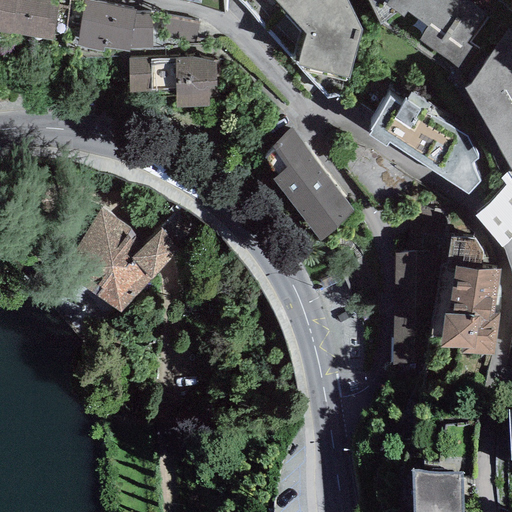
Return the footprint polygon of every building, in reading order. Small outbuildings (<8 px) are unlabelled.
[(0,0),(0,32),(53,41),(59,0),(0,0)] [(135,10),(84,0),(77,46),(103,51),(104,47),(127,52),(128,47),(151,47),(151,11),(135,10)] [(273,0),(305,34),(296,65),(301,69),(345,81),(346,77),(349,78),(361,30),(346,0),(273,0)] [(490,12),(471,0),(387,0),(384,5),(403,18),(407,12),(428,26),(418,41),(463,72),(478,50),(468,43),(490,12)] [(470,84),(465,89),(511,169),(511,34),(508,28),(470,84)] [(193,58),(174,59),(175,91),(175,108),(217,107),(215,63),(193,58)] [(174,59),(128,60),(129,92),(175,91),(174,59)] [(430,104),(410,92),(406,102),(405,101),(402,106),(389,97),(370,130),(371,132),(368,135),(386,147),(389,143),(467,194),(480,182),(472,162),(477,159),(466,137),(425,113),(430,104)] [(353,212),(291,129),(262,156),(277,176),(273,179),(320,241),(353,212)] [(147,244),(102,207),(63,269),(120,312),(180,249),(161,229),(147,244)] [(407,246),(440,250),(443,221),(439,212),(428,210),(418,212),(411,219),(407,246)] [(439,253),(395,255),(393,337),(390,338),(390,366),(430,367),(439,253)] [(498,270),(453,266),(450,312),(443,311),(440,347),(459,348),(459,352),(494,355),(498,313),(494,313),(498,270)] [(341,282),(337,272),(320,279),(324,289),(341,282)] [(463,511),(463,474),(413,472),(415,511),(463,511)]
